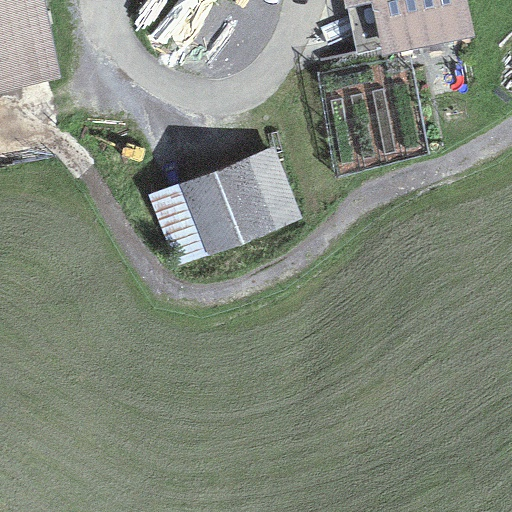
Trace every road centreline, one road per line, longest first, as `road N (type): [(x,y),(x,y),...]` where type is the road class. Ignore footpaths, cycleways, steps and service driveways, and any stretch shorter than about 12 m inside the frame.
road 1 (track): [(0,141),(67,164),(173,300),(240,294),(406,184),(493,146),(511,129)]
road 2 (track): [(107,0),(110,33),(123,52),(177,89),(207,95),(254,86),(274,69),(304,0)]
